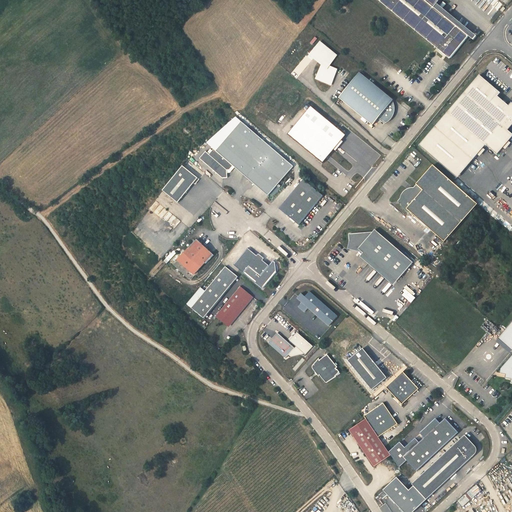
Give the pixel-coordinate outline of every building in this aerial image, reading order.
[(440,0),(377,0),(450,59),(469,36),(473,40),(477,37),(437,4),(440,0)] [(337,55),(320,42),(310,54),(322,64),(316,78),(330,85),(337,70),(328,66),(337,55)] [(393,101),(359,73),(339,97),(373,125),(378,118),(385,124),(387,123),(388,122),(390,120),(391,119),(393,117),(394,115),(394,113),(394,112),(395,110),(395,109),(395,107),(394,106),(394,104),(394,102),(393,101)] [(501,93),(480,75),(420,146),(458,178),(486,145),(498,155),(511,137),(511,133),(508,131),(511,126),(511,102),(511,103),(509,106),(498,97),(501,93)] [(323,163),(346,135),(312,107),(288,135),(323,163)] [(216,151),(241,122),(236,118),(207,143),(214,149),(216,151)] [(227,170),(230,170),(233,166),(245,152),(281,182),(293,167),(241,122),(216,151),(214,149),(209,154),(206,151),(200,159),(222,178),(228,178),(227,170)] [(245,152),(233,166),(269,197),(281,182),(245,152)] [(478,204),(433,165),(417,184),(424,190),(407,209),(444,242),(478,204)] [(198,178),(183,166),(163,191),(178,203),(198,178)] [(323,196),(303,179),(279,209),(299,225),(323,196)] [(424,190),(417,184),(409,192),(407,190),(400,198),(400,199),(400,201),(400,202),(400,204),(401,206),(402,208),(403,210),(405,211),(407,209),(424,190)] [(177,218),(172,223),(177,226),(181,221),(177,218)] [(413,263),(375,230),(373,232),(358,249),(397,282),(413,263)] [(373,232),(349,234),(350,249),(358,249),(373,232)] [(214,255),(197,240),(185,253),(201,268),(205,263),(206,264),(214,255)] [(257,256),(247,248),(234,265),(263,289),(277,273),(275,262),(273,261),(269,266),(263,261),(265,259),(259,254),(257,256)] [(201,268),(185,253),(174,265),(190,280),(201,268)] [(235,274),(226,266),(201,297),(192,308),(204,318),(231,286),(228,284),(235,274)] [(231,286),(238,277),(235,274),(228,284),(231,286)] [(228,325),(252,296),(240,286),(216,316),(228,325)] [(399,302),(406,308),(417,295),(410,289),(399,302)] [(337,317),(309,292),(305,297),(301,294),(298,297),(302,300),(301,301),(302,302),(298,306),(305,312),(309,308),(329,326),(337,317)] [(192,308),(201,297),(196,293),(187,304),(192,308)] [(511,321),(498,338),(511,350),(511,321)] [(306,355),(313,346),(297,332),(289,341),(296,346),(306,355)] [(295,348),(278,333),(270,343),(286,357),(288,355),(295,348)] [(306,355),(296,346),(295,348),(288,355),(290,357),(300,355),(304,356),(306,355)] [(374,363),(363,348),(348,360),(372,390),(387,378),(374,363)] [(320,360),(319,359),(313,365),(312,366),(312,368),(313,368),(313,369),(314,370),(318,376),(320,375),(326,383),(327,383),(336,377),(336,376),(339,372),(340,372),(337,369),(337,370),(336,369),(337,367),(327,354),(320,360)] [(511,383),(511,382),(511,355),(501,369),(500,373),(506,374),(505,378),(511,379),(511,383)] [(419,389),(403,372),(386,387),(402,405),(419,389)] [(398,424),(383,403),(364,416),(366,419),(379,437),(398,424)] [(419,442),(404,457),(407,461),(417,471),(458,433),(445,418),(440,423),(424,438),(419,442)] [(366,419),(349,430),(374,467),(391,455),(389,452),(379,437),(366,419)] [(436,419),(420,433),(424,438),(440,423),(436,419)] [(414,486),(413,487),(423,502),(457,472),(475,455),(476,453),(477,451),(476,449),(476,447),(465,435),(412,484),(414,486)] [(405,447),(400,442),(389,452),(391,455),(400,467),(407,461),(404,457),(419,442),(415,438),(405,447)] [(409,490),(397,477),(383,490),(403,511),(412,511),(423,502),(413,487),(409,490)] [(478,484),(454,507),(458,511),(466,505),(483,489),(478,484)]
